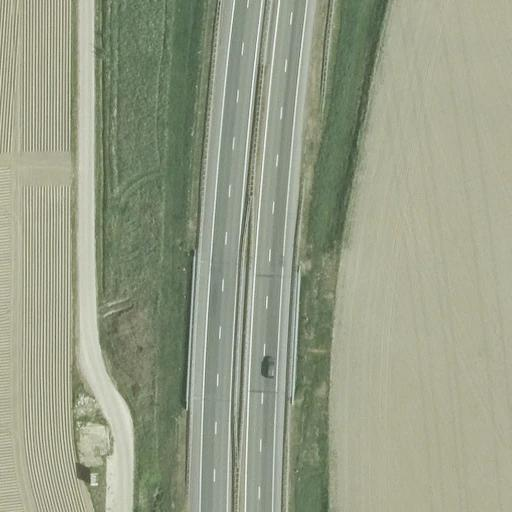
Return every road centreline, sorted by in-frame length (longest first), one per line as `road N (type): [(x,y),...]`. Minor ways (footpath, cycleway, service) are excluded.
road 1 (unclassified): [(119,511),(120,434),(85,348),(83,0)]
road 2 (trunk): [(249,0),(231,170),(215,511)]
road 3 (trunk): [(258,511),(292,0)]
